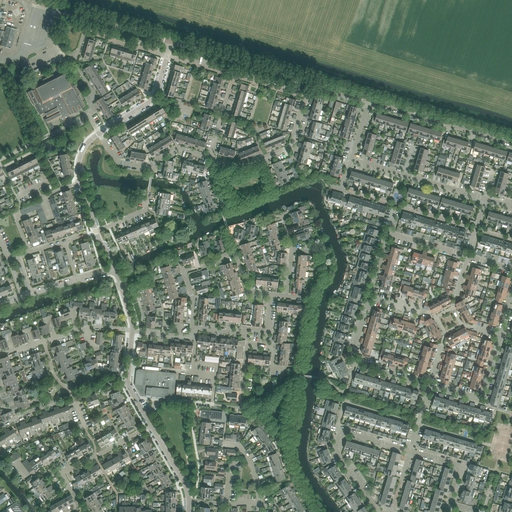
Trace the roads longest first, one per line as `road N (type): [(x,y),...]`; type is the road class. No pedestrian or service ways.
road 1 (residential): [(367,295),(349,360),(429,385)]
road 2 (tertiary): [(511,141),(369,99)]
road 3 (residential): [(0,424),(54,403),(67,388),(128,376)]
road 4 (residential): [(352,159),(485,199)]
road 5 (residential): [(210,157),(175,148),(152,168),(119,163),(99,132)]
road 6 (residential): [(0,355),(87,327),(130,332)]
road 7 (tertiary): [(299,79),(170,42)]
road 8 (residential): [(429,385),(482,400),(499,336)]
